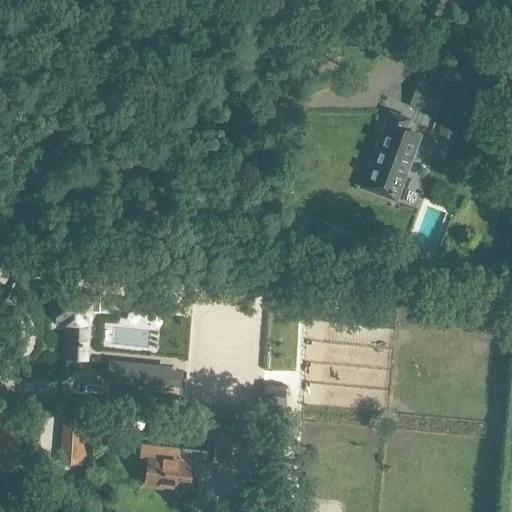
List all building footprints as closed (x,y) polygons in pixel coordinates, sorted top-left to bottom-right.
[(511,0),(422,0),(441,16),(454,0),(511,0)] [(442,118),(437,133),(455,140),(470,100),(446,91),(437,116),(442,118)] [(389,114),(362,188),(396,201),(418,141),(403,136),(409,121),(389,114)] [(143,287),(142,301),(173,302),(173,288),(143,287)] [(68,321),(67,356),(86,357),(88,309),(98,310),(98,294),(57,293),(56,320),(68,321)] [(124,361),(122,382),(135,384),(135,388),(167,391),(167,390),(168,385),(169,373),(170,366),(137,362),(124,361)] [(232,433),(238,434),(241,434),(242,433),(243,421),(233,420),(232,433)] [(0,469),(16,470),(17,428),(0,427),(0,469)] [(144,484),(187,489),(190,461),(206,463),(206,465),(234,468),(238,434),(210,431),(207,452),(141,444),(138,466),(146,467),(144,484)] [(86,465),(87,447),(61,446),(60,463),(86,465)]
